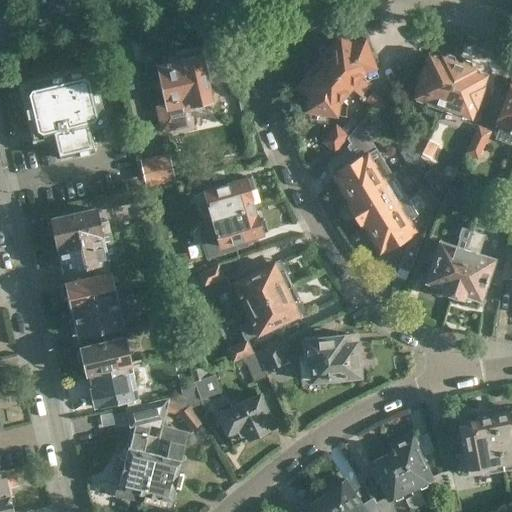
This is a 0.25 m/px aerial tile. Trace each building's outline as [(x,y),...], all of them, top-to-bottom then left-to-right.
[(345,38),(339,34),(329,45),(321,44),(316,50),(320,56),(318,60),(350,87),(361,97),(372,83),(368,80),(378,76),(374,65),(364,39),(357,41),(356,38),(347,36),(345,38)] [(169,110),(183,107),(210,102),(209,97),(210,97),(201,54),(181,58),(181,59),(157,64),(166,107),(168,107),(169,110)] [(445,97),(459,61),(441,55),(440,59),(429,55),(424,66),(422,65),(415,85),(417,86),(413,97),(425,101),(424,104),(441,110),(445,97)] [(350,87),(318,60),(316,62),(307,61),(302,67),(306,74),(296,87),(302,91),(300,93),(303,102),(306,102),(306,111),(335,116),(336,114),(345,116),(347,104),(340,99),(350,87)] [(459,61),(445,97),(441,110),(457,116),(459,113),(470,117),(474,107),(476,107),(483,88),(481,87),(485,76),(474,72),(476,68),(459,61)] [(61,157),(94,149),(88,128),(106,124),(92,67),(20,84),(33,141),(56,135),(61,157)] [(511,80),(511,81),(495,128),(511,134),(511,80)] [(365,100),(373,107),(381,114),(389,105),(372,91),(365,100)] [(351,117),(342,128),(349,134),(358,123),(351,117)] [(335,153),(349,134),(342,128),(336,124),(322,142),(335,153)] [(478,160),(491,131),(478,125),(465,154),(478,160)] [(355,132),(342,146),(348,155),(369,142),(361,129),(355,132)] [(422,152),(428,138),(418,134),(411,147),(422,152)] [(431,157),(438,143),(428,138),(422,152),(431,157)] [(391,174),(382,158),(376,148),(363,156),(361,153),(335,169),(336,171),(332,173),(348,199),(346,200),(347,201),(383,179),(391,174)] [(146,188),(176,181),(171,160),(169,152),(139,159),(143,175),(146,188)] [(427,164),(420,156),(407,164),(413,173),(427,164)] [(145,188),(146,188),(143,175),(124,180),(127,192),(145,188)] [(212,218),(253,206),(248,189),(254,188),(251,178),(246,180),(245,178),(204,190),(204,192),(192,195),(195,205),(207,202),(212,218)] [(398,205),(383,179),(347,201),(363,228),(398,205)] [(429,187),(437,201),(442,189),(437,181),(429,187)] [(148,199),(145,188),(127,192),(104,197),(107,209),(148,199)] [(481,209),(484,198),(473,194),(469,205),(481,209)] [(403,202),(398,205),(363,228),(364,228),(379,251),(383,249),(384,251),(411,235),(409,233),(413,230),(407,220),(412,217),(403,202)] [(258,221),(253,206),(212,218),(216,234),(205,237),(210,255),(223,251),(221,245),(261,234),(260,232),(266,230),(263,220),(258,221)] [(111,233),(108,221),(97,223),(93,209),(51,218),(52,220),(47,225),(49,234),(55,236),(58,245),(111,233)] [(144,225),(154,223),(151,211),(141,213),(144,225)] [(154,223),(144,225),(147,236),(157,234),(154,223)] [(441,289),(452,293),(473,231),(461,227),(458,236),(459,238),(457,246),(438,239),(424,280),(427,281),(424,291),(439,296),(441,289)] [(485,235),(473,231),(452,293),(463,296),(461,303),(475,307),(478,298),(481,299),(488,276),(501,280),(503,272),(491,267),(494,258),(479,253),(485,235)] [(111,233),(58,245),(60,254),(54,258),(56,267),(63,268),(63,270),(91,264),(92,270),(106,266),(105,260),(117,258),(111,233)] [(420,248),(408,243),(399,267),(410,272),(420,248)] [(511,258),(506,258),(503,272),(502,278),(511,278),(511,258)] [(241,310),(291,285),(279,260),(229,285),(241,310)] [(218,264),(198,273),(197,274),(204,287),(225,277),(218,264)] [(106,266),(92,270),(94,277),(66,283),(67,285),(61,289),(63,298),(70,300),(72,309),(124,297),(121,285),(111,287),(106,266)] [(173,299),(184,297),(178,274),(168,277),(173,299)] [(159,289),(168,287),(165,275),(156,278),(159,289)] [(246,321),(242,322),(237,325),(243,339),(249,336),(303,310),(291,285),(241,310),(246,321)] [(168,287),(159,289),(162,300),(171,297),(168,287)] [(127,308),(124,297),(72,309),(74,318),(69,323),(71,332),(78,332),(78,334),(120,324),(120,323),(132,320),(129,307),(127,308)] [(304,335),(306,359),(299,359),(301,379),(357,374),(357,370),(362,369),(361,356),(356,356),(354,334),(321,337),(321,334),(304,335)] [(87,374),(129,364),(123,338),(81,348),(81,349),(76,354),(78,363),(85,365),(87,374)] [(269,379),(293,369),(284,350),(287,349),(283,338),(256,349),(269,379)] [(182,339),(173,342),(176,353),(185,351),(182,339)] [(232,360),(252,350),(247,340),(227,349),(232,360)] [(255,350),(245,354),(258,383),(268,379),(255,350)] [(129,364),(87,374),(91,390),(85,395),(87,403),(94,404),(94,405),(126,398),(128,408),(138,404),(129,364)] [(194,381),(208,377),(205,366),(191,370),(194,381)] [(194,381),(197,390),(200,399),(221,391),(215,374),(208,377),(194,381)] [(182,394),(196,391),(193,381),(180,384),(182,394)] [(204,408),(200,399),(197,390),(196,391),(182,394),(169,398),(169,400),(189,405),(196,412),(204,408)] [(231,444),(273,425),(259,394),(211,416),(216,426),(222,424),(231,444)] [(162,427),(166,411),(169,400),(169,398),(128,408),(126,408),(130,428),(133,427),(129,446),(128,446),(124,460),(118,458),(115,473),(121,474),(118,488),(116,487),(113,497),(138,502),(143,500),(144,499),(155,452),(162,427)] [(203,422),(196,412),(189,405),(169,400),(166,411),(178,414),(191,431),(203,422)] [(511,412),(509,413),(508,407),(492,410),(504,470),(511,468),(511,412)] [(504,470),(492,410),(476,413),(477,419),(466,421),(467,424),(460,425),(462,435),(457,436),(461,457),(457,458),(459,472),(468,470),(469,474),(485,471),(486,474),(504,470)] [(179,489),(183,474),(178,472),(185,437),(186,433),(162,427),(155,452),(144,499),(143,500),(145,504),(171,511),(174,495),(172,494),(173,487),(179,489)] [(430,481),(430,478),(409,432),(388,442),(392,451),(410,490),(410,489),(418,506),(425,503),(417,486),(430,481)] [(410,490),(392,451),(370,461),(386,497),(376,502),(381,511),(395,511),(390,499),(403,493),(410,510),(418,506),(410,489),(410,490)] [(13,473),(10,471),(3,473),(2,471),(0,471),(0,511),(12,511),(9,497),(6,498),(4,490),(7,489),(7,488),(12,486),(15,482),(13,473)] [(441,473),(446,495),(456,493),(451,471),(441,473)] [(430,478),(430,481),(435,499),(441,496),(446,495),(441,473),(440,473),(430,478)] [(325,493),(336,511),(380,511),(373,497),(362,504),(345,479),(325,493)] [(336,511),(325,493),(305,506),(308,511),(336,511)]
